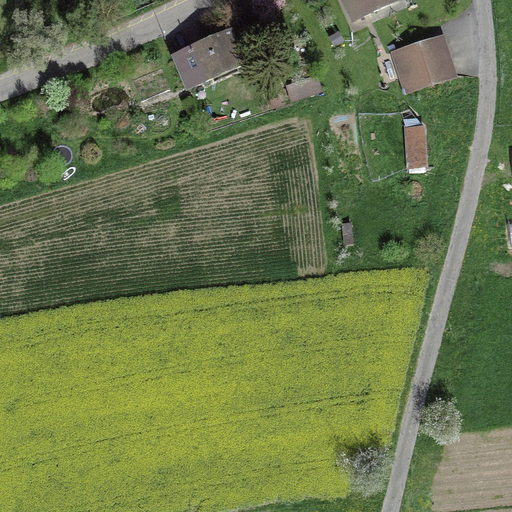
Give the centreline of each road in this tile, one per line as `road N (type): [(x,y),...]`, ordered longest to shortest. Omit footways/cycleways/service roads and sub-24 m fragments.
road 1 (track): [(389,511),(485,122),(483,0)]
road 2 (tertiary): [(0,90),(212,0)]
